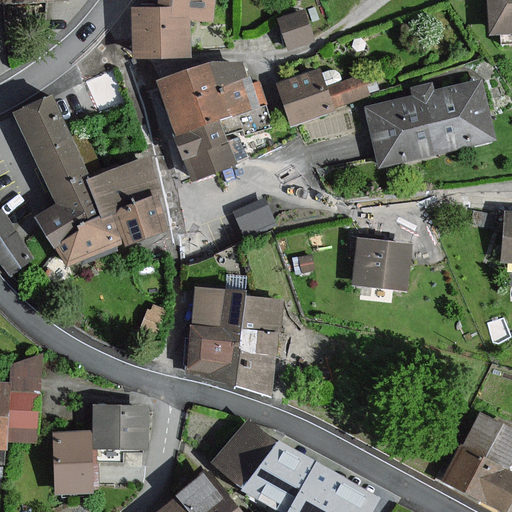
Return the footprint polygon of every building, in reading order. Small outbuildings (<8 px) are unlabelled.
[(213,22),(213,0),(159,0),(159,11),(133,10),(133,29),(132,56),(187,58),(188,21),(213,22)] [(511,0),(490,0),(493,35),(511,34),(511,0)] [(302,11),(278,19),(288,48),(312,40),(302,11)] [(229,69),(163,93),(180,138),(216,125),(224,145),(233,142),(265,130),(257,109),(246,113),(229,69)] [(319,71),(280,85),(294,122),(366,95),(359,77),(325,89),(319,71)] [(416,97),(368,109),(381,164),(495,137),(482,82),(433,93),(431,84),(414,88),(416,97)] [(51,98),(16,113),(57,208),(39,215),(53,248),(80,237),(76,229),(102,218),(88,183),(51,98)] [(216,125),(180,138),(174,140),(190,182),(240,162),(233,142),(224,145),(216,125)] [(86,131),(75,136),(86,158),(97,153),(86,131)] [(142,160),(88,183),(102,218),(111,214),(157,195),(142,160)] [(241,231),(274,220),(266,194),(233,205),(241,231)] [(169,224),(157,195),(111,214),(124,243),(169,224)] [(34,258),(3,211),(0,213),(0,258),(10,274),(34,258)] [(124,243),(111,214),(102,218),(76,229),(80,237),(53,248),(62,269),(124,243)] [(511,215),(503,215),(500,264),(511,265),(511,215)] [(356,239),(354,256),(353,262),(350,284),(405,292),(412,248),(356,239)] [(190,326),(238,330),(242,296),(243,292),(193,287),(190,326)] [(235,386),(272,395),(283,300),(242,296),(238,330),(235,386)] [(186,371),(235,386),(238,330),(190,326),(186,371)] [(38,357),(9,368),(7,386),(0,385),(0,450),(6,451),(6,445),(32,445),(38,357)] [(147,409),(94,408),(94,434),(94,448),(146,449),(147,409)] [(511,432),(476,413),(439,480),(497,511),(503,511),(511,497),(511,476),(501,470),(511,450),(511,432)] [(211,465),(244,489),(285,511),(368,511),(377,497),(317,463),(278,442),(244,423),(211,465)] [(55,491),(93,491),(94,448),(94,434),(56,434),(55,491)] [(238,511),(211,476),(200,485),(164,511),(238,511)]
